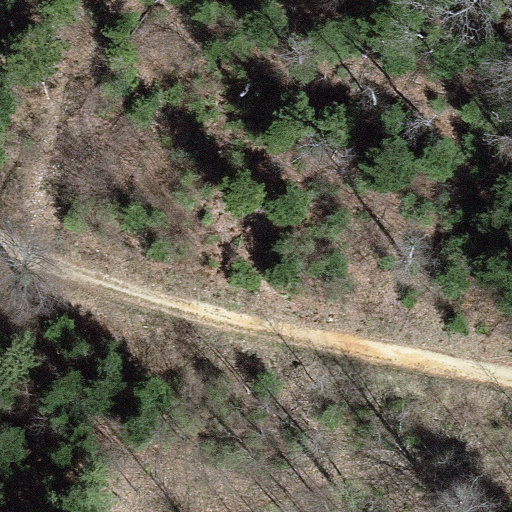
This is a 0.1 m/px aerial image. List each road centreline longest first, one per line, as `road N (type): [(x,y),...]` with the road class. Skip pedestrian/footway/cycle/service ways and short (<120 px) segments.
road 1 (track): [(511,382),(205,314),(0,243)]
road 2 (track): [(511,454),(371,466),(304,481),(228,511)]
